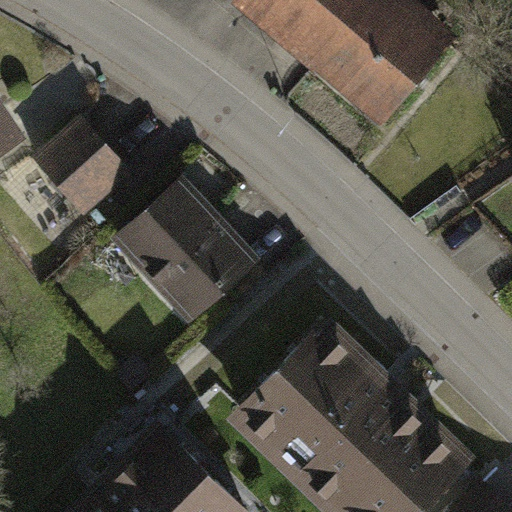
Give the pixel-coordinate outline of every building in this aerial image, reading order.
[(249,0),(377,110),(440,38),(396,0),(249,0)] [(0,148),(19,136),(0,108),(0,148)] [(84,121),(42,159),(90,212),(132,174),(84,121)] [(253,260),(179,177),(118,231),(193,314),(253,260)] [(400,511),(459,452),(322,320),(241,404),(352,511),(400,511)] [(248,511),(251,510),(171,429),(85,511),(248,511)]
